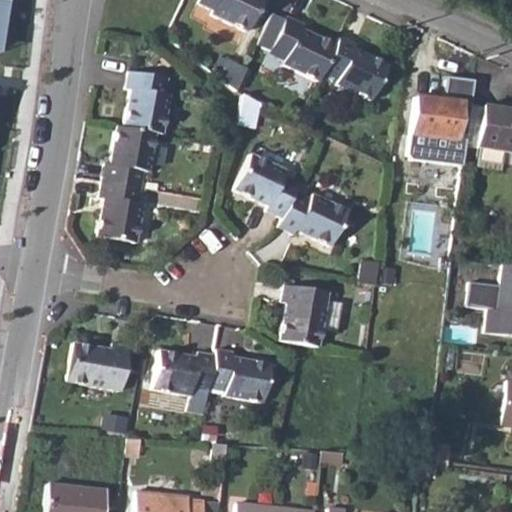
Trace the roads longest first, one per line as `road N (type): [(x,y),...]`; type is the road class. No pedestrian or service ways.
road 1 (residential): [(77,0),(36,270)]
road 2 (residential): [(36,270),(0,468)]
road 3 (residential): [(36,270),(206,296)]
